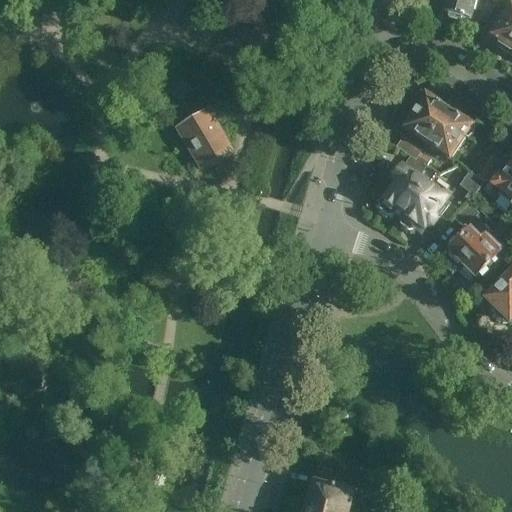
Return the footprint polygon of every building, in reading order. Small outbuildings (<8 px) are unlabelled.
[(477,0),(446,0),(443,14),(449,15),(448,19),(461,22),(462,19),(469,21),(472,12),(474,12),(477,0)] [(511,54),(511,51),(511,4),(489,38),(511,54)] [(426,146),(449,112),(421,93),(413,98),(410,108),(416,112),(412,118),(413,118),(407,124),(405,131),(426,146)] [(449,112),(426,146),(449,161),(465,140),(468,142),(473,137),(475,130),(449,112)] [(230,153),(209,117),(181,134),(202,169),(230,153)] [(404,139),(397,150),(416,162),(421,154),(423,152),(404,139)] [(485,182),(498,162),(499,161),(487,153),(472,175),(484,184),(485,182)] [(432,161),(421,154),(416,162),(427,169),(432,161)] [(511,164),(503,158),(486,182),(493,187),(492,187),(502,195),(500,198),(511,207),(511,164)] [(400,223),(426,187),(403,169),(396,171),(392,177),(391,183),(395,186),(380,207),(380,212),(388,218),(394,218),(400,222),(400,223)] [(432,230),(436,225),(436,224),(436,220),(434,219),(447,202),(426,187),(400,223),(401,229),(408,234),(414,233),(421,238),(426,230),(428,232),(432,230)] [(469,205),(455,220),(465,230),(480,215),(469,205)] [(503,253),(486,237),(481,243),(470,232),(469,234),(465,230),(458,237),(462,241),(448,255),(449,256),(443,262),(457,275),(463,269),(476,281),(503,253)] [(507,322),(510,325),(511,322),(511,274),(499,287),(498,287),(489,296),(490,297),(486,301),(495,310),(496,316),(499,319),(503,322),(507,322)] [(306,511),(346,511),(351,496),(314,486),(306,511)]
